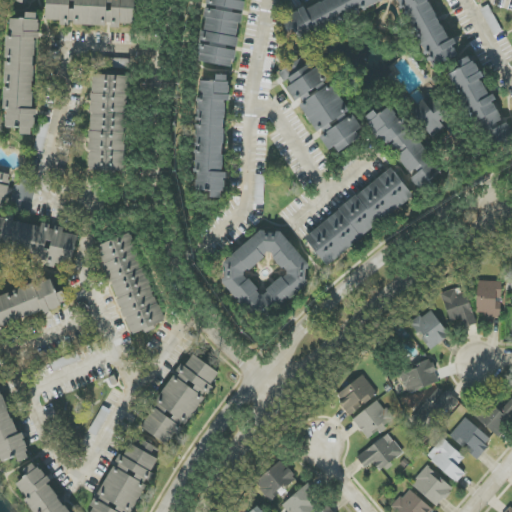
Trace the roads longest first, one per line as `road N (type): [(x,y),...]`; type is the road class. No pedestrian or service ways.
road 1 (secondary): [(511,176),(322,310),(255,375),(161,511)]
road 2 (secondary): [(197,511),(275,392),(455,243),(511,206)]
road 3 (residential): [(275,392),(195,312),(160,216),(160,55),(169,0)]
